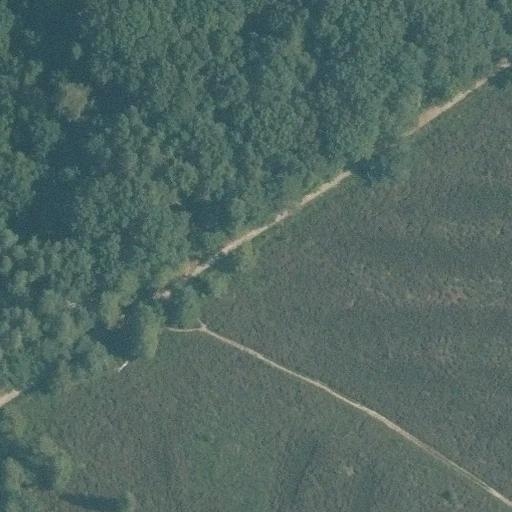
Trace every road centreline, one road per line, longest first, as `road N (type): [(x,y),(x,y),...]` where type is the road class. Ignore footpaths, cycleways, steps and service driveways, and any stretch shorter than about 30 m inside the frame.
road 1 (track): [(0,409),(159,313),(511,70)]
road 2 (track): [(0,314),(51,308),(188,318),(355,408),(511,507)]
